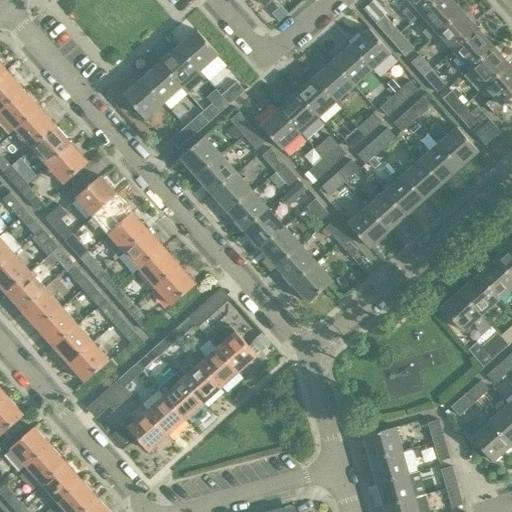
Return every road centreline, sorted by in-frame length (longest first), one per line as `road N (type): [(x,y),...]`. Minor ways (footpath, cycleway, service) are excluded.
road 1 (residential): [(306,355),(0,12)]
road 2 (residential): [(337,468),(160,511),(0,332)]
road 3 (residential): [(511,178),(306,355)]
road 4 (residential): [(334,0),(268,53),(211,0)]
